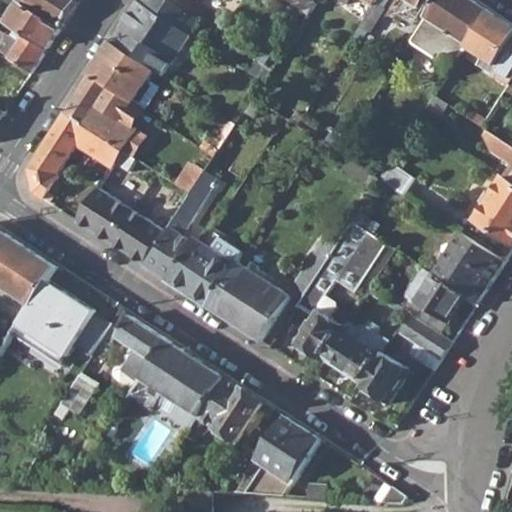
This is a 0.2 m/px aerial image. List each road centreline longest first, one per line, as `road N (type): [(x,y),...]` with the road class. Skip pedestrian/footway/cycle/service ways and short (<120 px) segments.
road 1 (residential): [(0,199),(388,453)]
road 2 (residential): [(0,170),(110,0)]
road 3 (residential): [(467,452),(511,340)]
